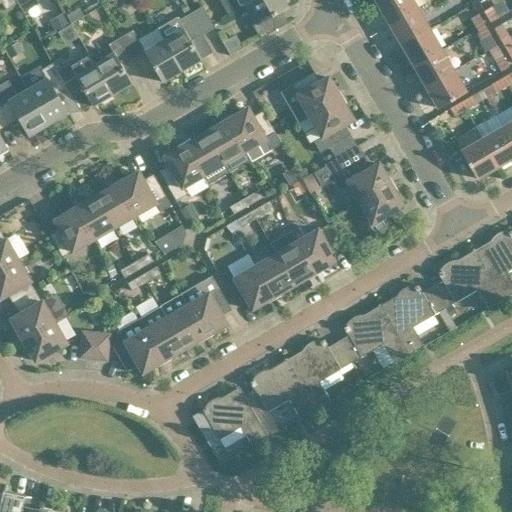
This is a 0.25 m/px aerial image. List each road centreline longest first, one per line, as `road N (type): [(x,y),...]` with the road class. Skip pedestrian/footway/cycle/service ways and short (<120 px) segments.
road 1 (residential): [(0,194),(337,14)]
road 2 (residential): [(155,410),(464,222)]
road 3 (residential): [(464,222),(337,14)]
road 4 (residential): [(197,471),(153,489),(106,489),(60,479),(0,446)]
road 5 (residential): [(503,511),(494,422),(465,354)]
road 6 (residential): [(332,511),(250,496),(197,471)]
road 7 (residential): [(21,398),(46,388),(104,387),(155,410)]
